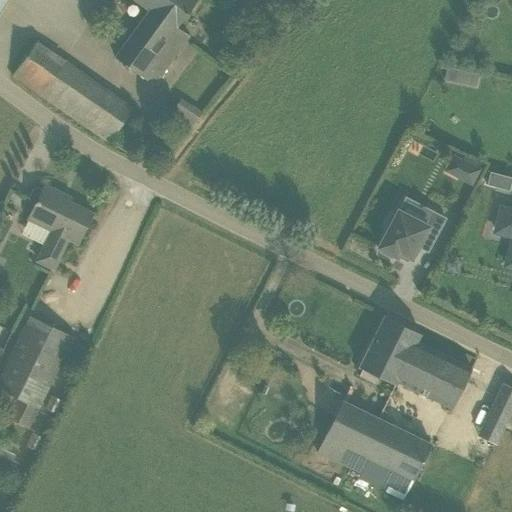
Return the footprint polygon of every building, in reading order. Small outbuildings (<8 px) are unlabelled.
[(194,0),(137,0),(149,9),(141,21),(180,48),(189,36),(176,26),(194,0)] [(180,48),(141,21),(114,57),(153,85),(180,48)] [(40,96),(108,144),(132,110),(64,62),(40,96)] [(444,80),(474,86),(476,74),(446,68),(444,80)] [(479,169),(450,155),(442,171),(471,186),(480,169),(479,169)] [(511,179),(511,177),(489,172),(486,185),(509,191),(511,179)] [(61,194),(44,186),(43,189),(38,187),(32,189),(28,198),(30,204),(35,206),(29,219),(53,231),(39,261),(54,268),(68,238),(78,243),(92,214),(59,198),(61,194)] [(511,211),(502,209),(495,232),(511,236),(511,211)] [(396,257),(397,256),(399,253),(411,259),(419,243),(429,249),(446,218),(431,211),(424,225),(398,211),(395,216),(392,214),(386,226),(389,228),(378,248),(381,249),(380,253),(392,259),(393,255),(396,257)] [(28,428),(73,337),(30,316),(0,376),(0,390),(16,398),(6,418),(28,428)] [(452,408),(471,369),(416,342),(420,334),(384,316),(359,367),(363,369),(360,375),(373,382),(376,376),(395,385),(396,381),(452,408)] [(511,408),(511,388),(503,384),(479,436),(495,444),(511,408)] [(50,395),(44,408),(56,414),(62,401),(50,395)] [(406,496),(415,476),(430,444),(342,401),(317,452),(406,496)] [(32,433),(25,446),(38,452),(45,439),(32,433)] [(0,455),(12,461),(18,449),(0,440),(0,455)]
